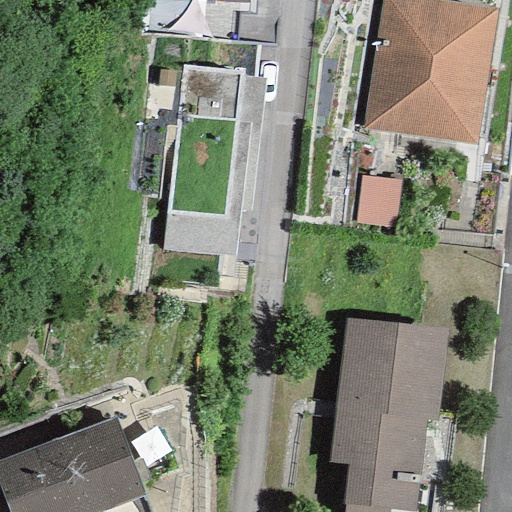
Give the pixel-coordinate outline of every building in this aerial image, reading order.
[(477,143),(496,8),(433,0),(378,0),(361,127),(477,143)] [(243,69),(181,63),(162,250),(232,257),(237,210),(251,211),(265,80),(242,77),(243,69)] [(394,228),(399,180),(362,176),(357,224),(394,228)] [(345,319),(334,409),(426,420),(436,421),(447,332),(345,319)] [(419,473),(426,420),(334,409),(328,462),(347,465),(342,505),(389,511),(400,511),(413,511),(417,483),(388,480),(389,470),(419,473)] [(148,511),(114,417),(53,439),(79,511),(148,511)] [(79,511),(53,439),(0,458),(0,489),(8,511),(79,511)]
